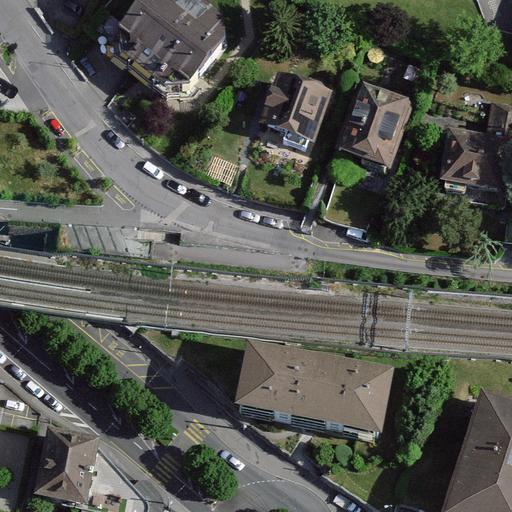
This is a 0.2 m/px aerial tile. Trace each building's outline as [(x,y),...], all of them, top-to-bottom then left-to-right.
[(200,0),(145,0),(119,32),(121,62),(162,95),(195,92),(228,49),(225,20),(200,0)] [(333,104),(281,91),(265,150),(317,164),(333,104)] [(413,118),(368,105),(348,175),(393,188),(413,118)] [(511,115),(494,113),(488,156),(451,151),(444,207),(507,216),(511,175),(511,115)] [(405,381),(253,351),(239,418),(392,448),(405,381)] [(511,511),(511,410),(486,403),(452,511),(511,511)] [(36,511),(145,511),(148,502),(100,459),(51,447),(36,511)]
